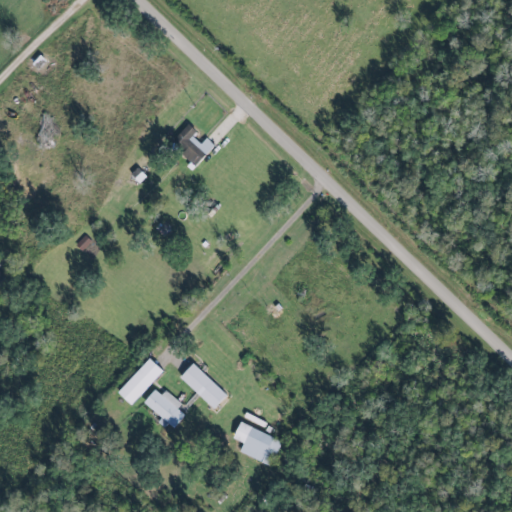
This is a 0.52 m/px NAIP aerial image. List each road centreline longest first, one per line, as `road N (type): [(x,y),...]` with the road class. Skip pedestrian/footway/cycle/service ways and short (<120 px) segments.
road 1 (tertiary): [(511,357),(139,0)]
road 2 (residential): [(89,0),(0,89)]
